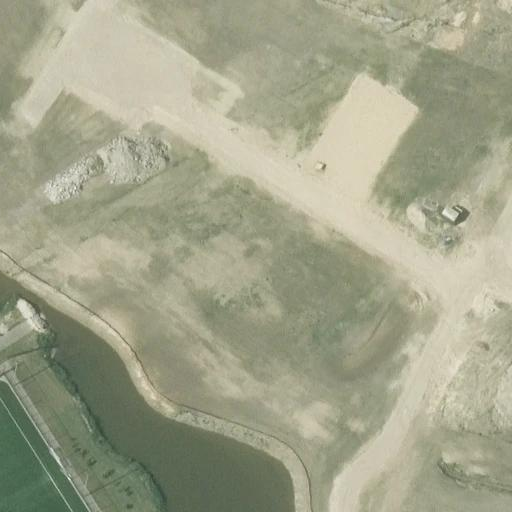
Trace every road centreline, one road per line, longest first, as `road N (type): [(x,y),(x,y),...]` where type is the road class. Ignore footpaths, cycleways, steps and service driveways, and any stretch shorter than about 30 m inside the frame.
road 1 (residential): [(83,48),(446,282),(476,275)]
road 2 (residential): [(344,511),(476,275)]
